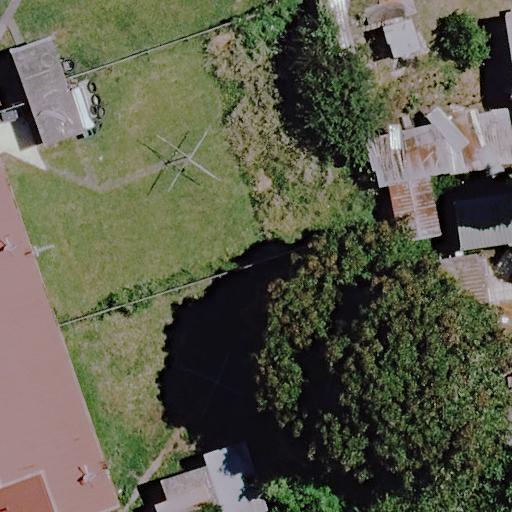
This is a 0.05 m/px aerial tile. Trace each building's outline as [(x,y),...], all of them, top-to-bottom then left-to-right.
[(511,16),(500,18),(511,97),(511,16)] [(81,140),(52,46),(7,60),(36,154),(81,140)] [(0,511),(110,511),(0,176),(0,511)] [(511,462),(511,377),(463,380),(468,465),(511,462)] [(295,511),(281,443),(192,461),(202,511),(295,511)]
